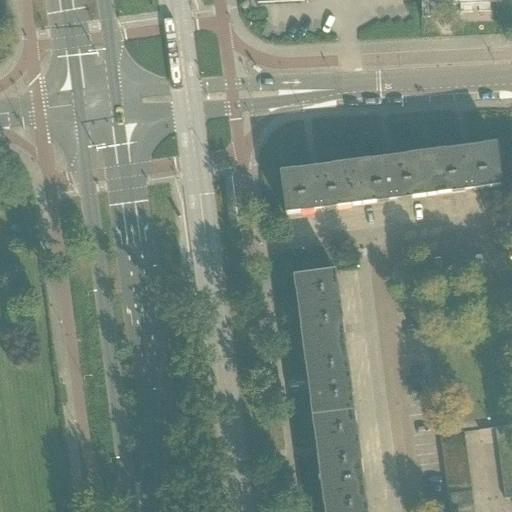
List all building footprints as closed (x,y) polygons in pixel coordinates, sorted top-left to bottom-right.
[(420,0),(422,19),(430,18),(428,0),(420,0)] [(437,0),(438,6),(459,5),(460,14),(472,13),(472,9),(478,9),(478,13),(491,12),(490,3),(501,3),(500,0),(437,0)] [(497,146),(426,155),(432,197),(465,192),(464,189),(474,187),(474,191),(502,188),(497,146)] [(426,155),(351,165),(357,207),(390,202),(389,198),(398,197),(399,201),(432,197),(426,155)] [(309,170),(280,174),(286,216),(314,212),(314,208),(323,207),(324,211),(357,207),(351,165),(317,169),(309,170)] [(336,272),(294,277),(303,348),(345,343),(341,310),(337,311),(336,301),(339,301),(336,272)] [(303,348),(312,418),(354,413),(351,385),(346,386),(345,376),(349,375),(345,343),(303,348)] [(354,413),(312,418),(321,489),(363,483),(359,450),(355,451),(354,441),(358,441),(354,413)] [(511,426),(495,429),(497,441),(511,438),(511,426)] [(440,436),(441,448),(465,445),(463,433),(440,436)] [(511,438),(497,441),(498,453),(511,450),(511,438)] [(441,448),(443,460),(467,457),(465,445),(441,448)] [(511,450),(498,453),(500,465),(511,463),(511,450)] [(443,460),(444,472),(468,468),(467,457),(443,460)] [(511,463),(500,465),(502,476),(511,475),(511,463)] [(468,468),(444,472),(446,484),(470,480),(468,468)] [(511,475),(502,476),(503,488),(511,487),(511,475)] [(446,484),(448,496),(471,492),(470,480),(446,484)] [(367,511),(363,483),(321,489),(324,511),(367,511)] [(511,487),(503,488),(505,500),(511,499),(511,487)] [(448,496),(449,507),(473,504),(471,492),(448,496)]
